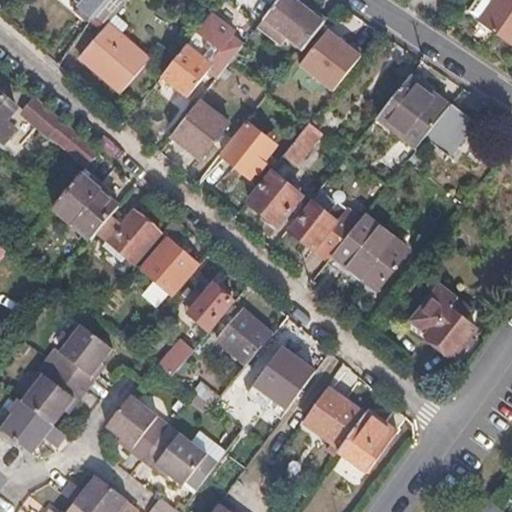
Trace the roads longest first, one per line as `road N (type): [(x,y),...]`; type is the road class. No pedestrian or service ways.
road 1 (residential): [(0,45),(453,433)]
road 2 (residential): [(365,0),(511,100)]
